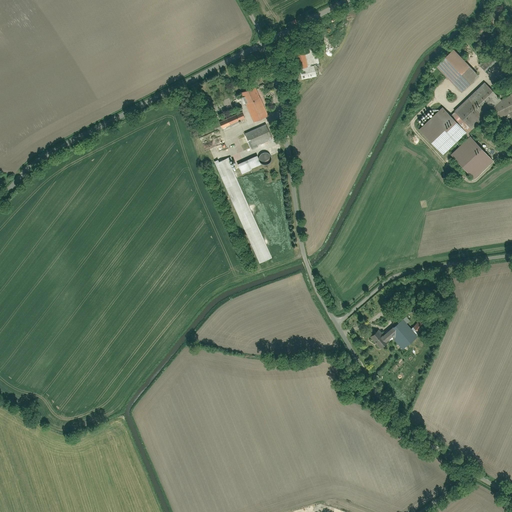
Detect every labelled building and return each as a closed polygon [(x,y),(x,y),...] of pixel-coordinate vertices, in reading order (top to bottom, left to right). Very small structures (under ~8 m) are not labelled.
[(481,75),(456,48),(438,64),(464,92),(481,75)] [(305,50),(298,51),(302,67),(309,65),(306,53),(305,50)] [(318,50),(306,53),(309,65),(321,62),(318,50)] [(316,65),(304,68),(306,78),(318,75),(316,65)] [(456,111),(458,112),(473,127),(495,106),(501,100),(503,98),(486,82),(456,111)] [(257,86),(243,92),(255,120),(269,114),(257,86)] [(495,106),(500,117),(511,112),(511,111),(511,94),(501,100),(495,106)] [(454,116),(444,106),(420,129),(444,155),(468,132),(454,116)] [(243,111),(221,121),(224,128),(246,118),(243,111)] [(458,112),(454,116),(468,132),(473,127),(458,112)] [(267,124),(246,133),(253,148),(274,138),(267,124)] [(495,160),(471,136),(452,155),(475,179),(495,160)] [(202,143),(204,150),(218,146),(216,139),(202,143)] [(259,155),(262,164),(271,161),(268,152),(259,155)] [(229,156),(216,162),(261,262),(273,256),(229,156)] [(258,156),(240,163),(244,173),(253,169),(253,168),(262,164),(258,156)] [(419,336),(404,320),(386,336),(390,340),(394,337),(405,349),(419,336)] [(421,320),(413,329),(418,333),(426,324),(421,320)] [(380,329),(372,336),(383,348),(390,341),(390,340),(386,336),(380,329)]
